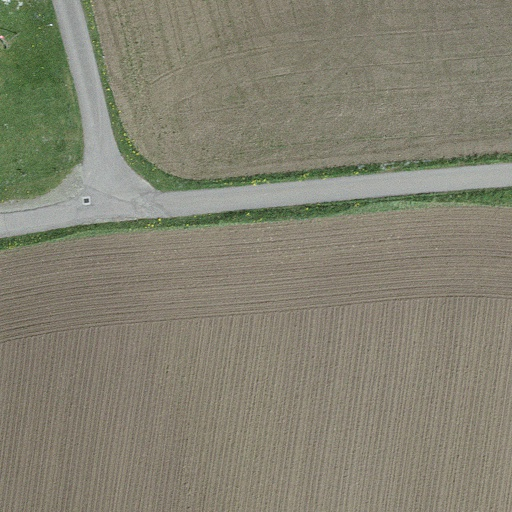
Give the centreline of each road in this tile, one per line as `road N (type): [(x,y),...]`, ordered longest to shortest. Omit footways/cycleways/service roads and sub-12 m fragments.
road 1 (track): [(0,225),(441,180),(511,181)]
road 2 (track): [(68,0),(113,213)]
